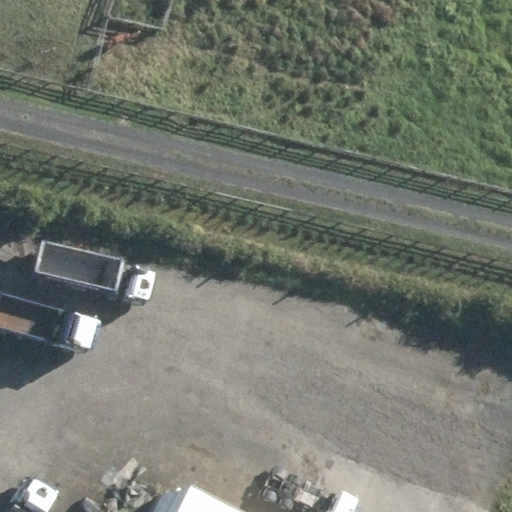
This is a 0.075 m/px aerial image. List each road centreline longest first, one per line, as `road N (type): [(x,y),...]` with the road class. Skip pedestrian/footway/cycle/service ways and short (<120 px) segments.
road 1 (track): [(511,255),(0,142)]
road 2 (track): [(430,511),(297,396),(100,399),(0,454)]
